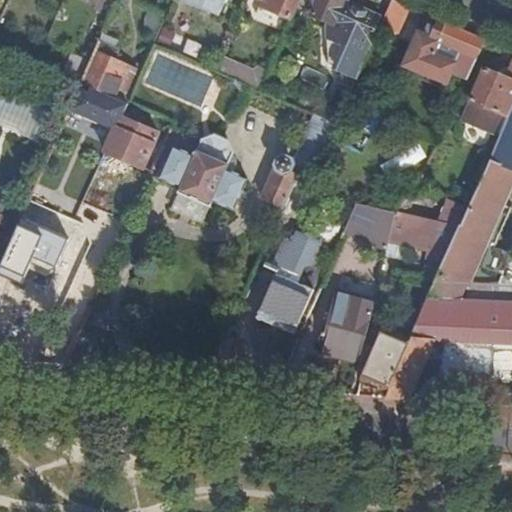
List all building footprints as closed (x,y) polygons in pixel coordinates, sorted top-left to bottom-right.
[(183,0),(220,16),(226,0),(183,0)] [(299,0),(260,0),(257,6),(291,19),(299,0)] [(359,79),(374,43),(370,42),(380,18),(339,0),(320,0),(312,17),(330,25),(328,30),(330,66),(359,79)] [(410,8),(392,1),(381,27),(399,35),(410,8)] [(437,20),(428,16),(420,34),(424,36),(428,25),(434,27),(437,20)] [(485,41),(437,20),(434,27),(428,25),(424,36),(421,44),(426,47),(417,69),(446,82),(451,73),(468,81),(485,41)] [(424,36),(420,34),(418,34),(404,66),(445,85),(446,82),(417,69),(426,47),(421,44),(424,36)] [(97,50),(118,57),(119,53),(100,44),(97,50)] [(129,105),(131,99),(118,93),(122,82),(120,80),(125,67),(115,63),(118,57),(97,50),(86,74),(83,82),(82,84),(92,89),(129,105)] [(218,74),(234,80),(236,76),(232,74),(233,70),(222,65),(218,74)] [(83,82),(86,74),(71,69),(69,76),(83,82)] [(500,113),(510,118),(511,113),(511,75),(510,81),(485,69),(463,120),(492,132),(500,113)] [(62,98),(0,70),(0,122),(43,142),(62,98)] [(122,120),(129,105),(92,89),(89,96),(79,92),(64,127),(75,131),(81,117),(115,131),(114,133),(110,132),(107,134),(102,146),(103,150),(107,152),(106,154),(144,170),(158,138),(158,135),(156,134),(122,120)] [(448,258),(437,284),(467,285),(511,286),(511,256),(495,252),(511,211),(511,201),(508,200),(511,191),(511,113),(510,118),(463,229),(462,229),(439,223),(431,251),(448,258)] [(162,119),(156,134),(158,135),(158,138),(167,142),(174,125),(162,119)] [(182,216),(180,222),(192,228),(195,222),(204,225),(215,202),(236,211),(248,182),(227,173),(234,156),(229,143),(214,137),(203,142),(195,159),(174,150),(162,179),(182,189),(173,212),(182,216)] [(286,208),(299,178),(300,176),(292,172),(295,165),(293,161),(286,157),(281,159),(277,167),(278,168),(266,199),(286,208)] [(294,220),(309,183),(299,178),(286,208),(283,215),(294,220)] [(359,204),(346,235),(388,251),(390,244),(398,214),(359,204)] [(430,221),(408,216),(398,214),(390,244),(425,251),(430,221)] [(261,267),(258,273),(264,275),(266,269),(261,267)] [(278,276),(258,321),(295,337),(315,293),(278,276)] [(391,389),(387,399),(408,400),(434,341),(442,341),(441,347),(445,348),(441,377),(490,381),(496,344),(511,344),(511,304),(460,302),(467,285),(437,284),(410,347),(391,389)] [(321,354),(360,363),(374,306),(335,296),(321,354)] [(385,327),(376,344),(397,353),(401,343),(404,335),(385,327)] [(82,335),(67,368),(90,371),(100,347),(96,338),(83,332),(82,335)] [(52,336),(39,365),(54,367),(67,368),(82,335),(69,334),(52,336)] [(374,353),(362,377),(391,389),(410,347),(401,343),(397,353),(376,344),(374,353)] [(226,345),(209,384),(234,387),(247,355),(226,345)]
